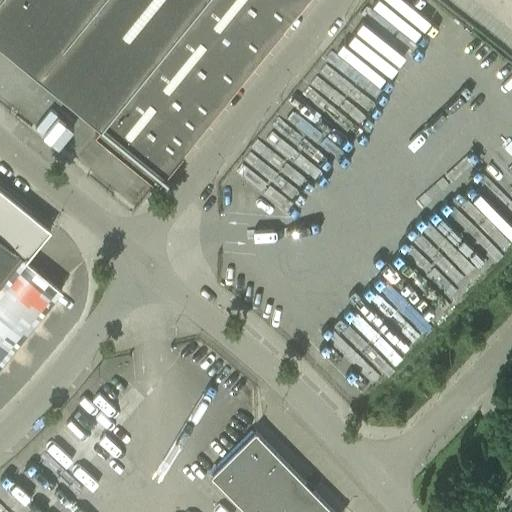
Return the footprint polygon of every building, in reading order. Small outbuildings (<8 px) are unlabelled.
[(6,0),(21,12),(30,0),(6,0)] [(30,0),(21,12),(62,45),(98,0),(30,0)] [(139,157),(134,163),(158,182),(183,151),(305,0),(98,0),(62,45),(39,74),(100,124),(99,125),(100,126),(95,132),(119,151),(124,145),(139,157)] [(414,72),(419,69),(399,38),(403,32),(441,57),(451,51),(395,13),(392,16),(368,0),(327,61),(334,71),(338,68),(352,78),(354,81),(325,99),(327,101),(318,113),(323,121),(330,126),(321,139),(328,143),(326,146),(336,153),(368,105),(410,78),(414,72)] [(254,156),(246,168),(295,200),(310,176),(266,147),(258,159),(254,156)] [(0,364),(62,289),(62,288),(26,259),(38,244),(51,228),(0,186),(0,364)] [(99,410),(4,511),(60,511),(129,438),(99,410)] [(259,511),(298,474),(255,431),(212,474),(249,511),(259,511)] [(335,511),(298,474),(259,511),(335,511)]
